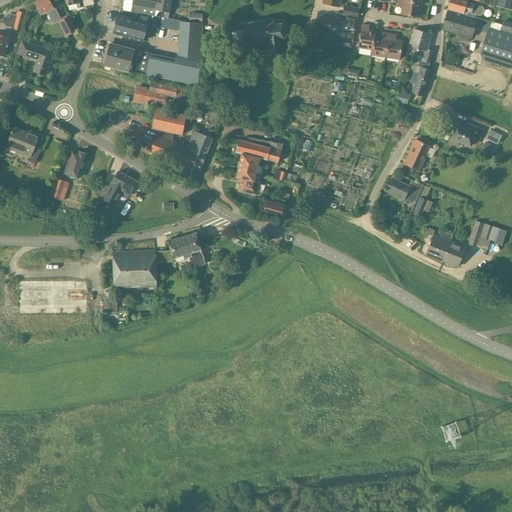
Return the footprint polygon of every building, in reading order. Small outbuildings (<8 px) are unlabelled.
[(49,0),(39,0),(35,2),(41,14),(47,11),(53,22),(60,18),(55,6),(53,7),(49,0)] [(66,0),(69,10),(83,6),(81,0),(66,0)] [(124,0),(123,9),(124,11),(131,12),(140,13),(154,16),(156,0),(124,0)] [(156,0),(154,16),(168,18),(171,0),(156,0)] [(422,4),(399,0),(398,0),(398,4),(402,5),(401,15),(420,18),(422,4)] [(450,0),(448,9),(464,14),(475,17),(475,16),(479,17),(482,15),(484,10),(482,7),(467,3),(467,0),(450,0)] [(511,9),(511,0),(495,0),(495,5),(511,9)] [(342,14),(346,15),(357,18),(357,17),(358,18),(360,8),(344,5),(342,14)] [(4,22),(0,20),(0,53),(3,55),(5,46),(8,47),(11,36),(10,35),(12,28),(22,30),(26,12),(19,10),(17,15),(11,14),(10,17),(5,16),(4,22)] [(448,10),(443,29),(471,37),(476,20),(473,19),(473,18),(448,10)] [(148,22),(139,19),(130,17),(118,14),(113,33),(143,41),(148,22)] [(202,22),(202,14),(189,14),(188,22),(202,22)] [(355,29),(357,18),(346,15),(345,21),(340,20),(340,18),(332,17),(331,18),(323,16),(322,23),(321,22),(320,27),(321,28),(321,30),(337,33),(338,28),(348,30),(348,28),(355,29)] [(76,31),(68,16),(59,21),(67,35),(76,31)] [(179,31),(180,21),(162,18),(161,27),(179,31)] [(233,30),(234,41),(243,40),(244,46),(268,44),(269,53),(268,54),(270,55),(271,53),(281,52),(283,54),(284,52),(282,51),(281,39),(284,38),(285,40),(286,39),(285,37),(287,34),(290,34),(289,33),(288,33),(287,28),(289,27),(289,26),(287,27),(283,24),(284,22),(283,21),(282,23),(275,24),(274,20),(241,23),(241,29),(233,30)] [(179,40),(176,56),(200,62),(204,23),(180,21),(179,31),(179,40)] [(511,23),(504,21),(501,31),(511,34),(511,23)] [(358,47),(372,49),(374,36),(375,36),(375,31),(366,30),(367,25),(362,24),(358,47)] [(511,34),(501,31),(490,27),(488,27),(481,52),(480,54),(485,60),(511,69),(511,67),(511,34)] [(424,62),(430,63),(433,51),(427,49),(431,34),(414,30),(410,46),(427,50),(424,62)] [(386,57),(390,33),(385,33),(384,37),(375,36),(374,36),(372,49),(371,54),(386,57)] [(394,34),(390,33),(386,57),(399,59),(402,41),(393,39),(394,34)] [(49,49),(22,40),(18,53),(37,59),(33,70),(46,75),(46,74),(52,59),(46,57),(49,49)] [(200,62),(176,56),(176,58),(135,50),(111,43),(105,65),(136,73),(199,86),(200,62)] [(445,64),(444,67),(476,73),(480,50),(464,47),(461,66),(445,64)] [(430,63),(424,62),(420,61),(418,67),(416,66),(414,71),(415,72),(411,83),(416,85),(413,93),(423,96),(431,70),(428,69),(430,63)] [(137,87),(134,101),(149,105),(149,102),(190,110),(195,91),(152,82),(150,90),(137,87)] [(396,101),(407,105),(410,94),(400,91),(396,101)] [(159,129),(149,154),(181,167),(179,170),(197,177),(213,138),(194,131),(188,147),(173,141),(174,133),(182,135),(185,121),(191,122),(192,116),(157,109),(153,128),(159,129)] [(484,130),(470,124),(468,129),(457,125),(450,143),(457,146),(459,141),(471,146),(474,138),(480,140),(484,130)] [(28,134),(14,128),(6,146),(30,156),(29,161),(36,164),(42,149),(35,146),(39,135),(29,131),(28,134)] [(490,130),(486,138),(497,144),(502,136),(490,130)] [(236,152),(242,153),(260,158),(268,160),(268,159),(279,162),(282,144),(247,137),(246,141),(239,139),(236,152)] [(415,140),(404,163),(419,170),(426,155),(432,158),(435,150),(430,147),(415,140)] [(485,143),(481,151),(491,156),(496,148),(485,143)] [(78,152),(72,150),(67,164),(68,164),(65,172),(79,177),(82,168),(87,153),(78,150),(78,152)] [(242,153),(239,166),(252,170),(251,173),(256,174),(262,175),(263,175),(264,174),(264,173),(265,173),(265,172),(265,171),(265,170),(265,169),(265,168),(265,167),(265,166),(258,164),(260,158),(242,153)] [(254,180),(256,174),(251,173),(252,170),(239,166),(236,176),(241,177),(238,190),(256,195),(260,181),(254,180)] [(128,196),(136,181),(119,171),(114,181),(113,181),(110,187),(104,183),(100,197),(115,205),(122,192),(128,196)] [(57,178),(52,193),(51,197),(63,201),(69,182),(65,181),(57,178)] [(393,178),(387,190),(404,199),(404,198),(414,204),(423,186),(412,180),(409,186),(393,178)] [(419,198),(412,212),(420,216),(426,201),(419,198)] [(268,200),(264,214),(283,219),(285,213),(281,212),(283,204),(268,200)] [(475,220),(468,244),(477,247),(480,237),(489,240),(493,226),(475,220)] [(196,232),(185,236),(191,255),(189,256),(191,261),(193,267),(206,263),(196,232)] [(426,254),(443,261),(451,242),(433,235),(426,254)] [(175,262),(173,258),(183,255),(184,258),(189,256),(191,255),(185,236),(168,241),(171,250),(155,251),(156,263),(157,263),(175,262)] [(465,247),(451,242),(443,261),(458,267),(465,247)] [(113,252),(114,256),(113,256),(113,283),(114,283),(115,288),(157,286),(157,281),(158,281),(157,263),(156,263),(155,251),(155,250),(113,252)] [(88,310),(87,280),(19,281),(19,312),(61,312),(61,310),(88,310)] [(107,301),(107,309),(117,308),(116,300),(107,301)]
